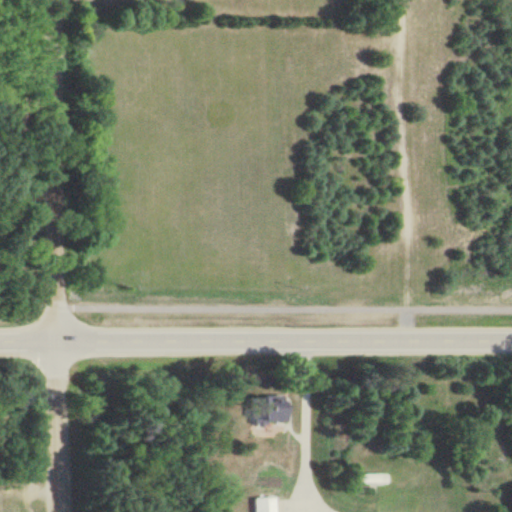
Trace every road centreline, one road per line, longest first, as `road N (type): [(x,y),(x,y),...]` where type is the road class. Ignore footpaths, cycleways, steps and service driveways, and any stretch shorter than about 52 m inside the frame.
road 1 (residential): [(62,511),(56,0)]
road 2 (tertiary): [(511,340),(0,341)]
